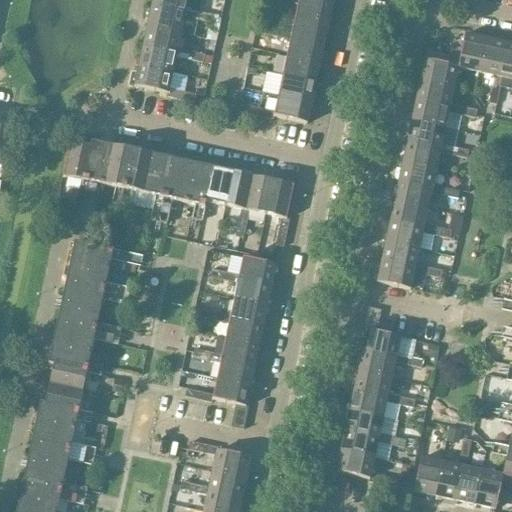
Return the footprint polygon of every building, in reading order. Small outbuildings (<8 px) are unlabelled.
[(185,11),(187,0),(152,0),(151,8),(184,15),(183,19),(197,22),(198,14),(185,11)] [(327,25),(332,5),(306,0),(287,0),(297,2),(294,18),(327,25)] [(180,35),(183,19),(184,15),(151,8),(146,28),(180,35)] [(210,25),(212,17),(198,14),(197,22),(210,25)] [(323,45),(327,25),(294,18),(290,34),(277,31),(275,39),(289,42),(290,38),(323,45)] [(176,51),(180,35),(146,28),(142,48),(175,55),(174,59),(188,62),(190,54),(176,51)] [(275,39),(277,31),(263,28),(262,36),(275,39)] [(477,75),(484,41),(463,37),(459,55),(453,54),(448,57),(456,70),(457,70),(477,75)] [(319,65),(323,45),(290,38),(289,42),(285,58),(319,65)] [(497,79),(504,46),(484,41),(477,75),(493,78),(497,79)] [(511,47),(504,46),(497,79),(493,78),(490,92),(498,93),(499,89),(511,91),(511,47)] [(171,75),(174,59),(175,55),(142,48),(138,68),(171,75)] [(201,65),(203,57),(190,54),(188,62),(201,65)] [(452,91),(457,70),(456,70),(448,57),(443,60),(442,67),(423,63),(419,84),(452,91)] [(314,85),(319,65),(285,58),(281,78),(314,85)] [(168,91),(171,75),(138,68),(133,89),(166,96),(166,99),(179,102),(181,94),(168,91)] [(310,105),(314,85),(281,78),(277,98),(310,105)] [(449,107),(452,91),(419,84),(415,103),(448,111),(447,115),(461,117),(462,110),(449,107)] [(495,107),(498,93),(490,92),(487,105),(495,107)] [(193,105),(195,97),(181,94),(179,102),(193,105)] [(306,126),(310,105),(277,98),(273,114),(260,111),(258,119),(272,122),(273,119),(306,126)] [(444,131),(447,115),(448,111),(415,103),(410,123),(444,131)] [(258,119),(260,111),(246,108),(245,116),(258,119)] [(474,120),(476,113),(462,110),(461,117),(474,120)] [(440,147),(444,131),(410,123),(406,144),(439,151),(438,155),(452,158),(454,150),(440,147)] [(0,165),(5,167),(12,133),(0,130),(0,165)] [(204,204),(211,171),(103,147),(90,144),(89,150),(91,150),(84,183),(94,186),(114,190),(111,205),(127,209),(130,193),(154,199),(149,222),(165,226),(170,202),(194,207),(191,221),(200,223),(204,204)] [(435,171),(438,155),(439,151),(406,144),(401,164),(435,171)] [(91,150),(89,150),(69,145),(62,179),(84,183),(91,150)] [(465,161),(467,153),(454,150),(452,158),(465,161)] [(431,187),(435,171),(401,164),(397,184),(431,191),(430,195),(443,198),(445,190),(431,187)] [(224,208),(231,175),(211,171),(204,204),(224,208)] [(244,213),(251,179),(231,175),(224,208),(240,212),(244,213)] [(264,217),(271,184),(251,179),(244,213),(240,212),(237,225),(245,227),(248,213),(264,217)] [(285,221),(292,188),(271,184),(264,217),(280,220),(277,234),(285,235),(288,222),(285,221)] [(426,211),(430,195),(431,191),(397,184),(393,204),(426,211)] [(457,201),(458,193),(445,190),(443,198),(457,201)] [(423,227),(426,211),(393,204),(389,224),(422,231),(421,235),(435,238),(436,230),(423,227)] [(418,251),(421,235),(422,231),(389,224),(384,244),(418,251)] [(188,236),(190,228),(179,225),(176,234),(188,236)] [(242,240),(245,227),(237,225),(234,239),(242,240)] [(448,241),(450,233),(436,230),(435,238),(448,241)] [(282,249),(285,235),(277,234),(274,247),(282,249)] [(414,267),(418,251),(384,244),(380,264),(413,271),(413,275),(426,278),(428,270),(414,267)] [(96,326),(101,302),(125,307),(128,292),(128,291),(104,286),(109,262),(125,265),(135,267),(139,268),(141,259),(73,245),(47,366),(52,367),(52,366),(86,374),(85,375),(99,378),(101,369),(87,366),(92,342),(116,347),(120,331),(96,326)] [(270,289),(275,268),(241,260),(238,278),(237,281),(270,289)] [(409,292),(413,275),(413,271),(380,264),(376,285),(409,292)] [(133,277),(135,267),(125,265),(123,275),(133,277)] [(440,281),(441,273),(428,270),(426,278),(440,281)] [(223,282),(224,275),(211,272),(209,279),(223,282)] [(266,309),(270,289),(237,281),(238,278),(224,275),(223,282),(236,285),(233,301),(266,309)] [(262,329),(266,309),(233,301),(229,317),(228,321),(262,329)] [(511,314),(511,305),(502,303),(500,312),(511,314)] [(375,335),(379,315),(380,313),(367,310),(362,332),(365,333),(375,335)] [(214,322),(216,314),(202,312),(200,319),(214,322)] [(257,348),(262,329),(228,321),(229,317),(216,314),(214,322),(227,325),(224,341),(257,348)] [(511,332),(502,330),(500,339),(511,341),(511,367),(509,367),(506,382),(511,383),(511,408),(500,406),(497,422),(511,425),(511,426),(507,450),(493,447),(492,456),(505,459),(505,458),(511,458),(511,332)] [(399,340),(375,335),(365,333),(361,353),(394,361),(393,365),(407,368),(409,360),(395,357),(399,340)] [(253,368),(257,348),(224,341),(221,357),(220,361),(253,368)] [(205,362),(207,354),(194,351),(192,359),(205,362)] [(390,381),(393,365),(394,361),(361,353),(357,374),(390,381)] [(249,388),(253,368),(220,361),(221,357),(207,354),(205,362),(219,365),(215,381),(249,388)] [(420,370),(422,363),(409,360),(407,368),(420,370)] [(81,394),(85,375),(86,374),(52,366),(52,367),(48,387),(81,394)] [(387,397),(390,381),(357,374),(352,393),(386,401),(385,404),(398,407),(400,400),(387,397)] [(244,409),(249,388),(215,381),(212,397),(199,394),(197,402),(211,405),(211,402),(235,407),(244,409)] [(77,413),(81,394),(48,387),(44,406),(43,407),(77,414),(77,413)] [(197,402),(199,394),(185,391),(183,399),(197,402)] [(381,421),(385,404),(386,401),(352,393),(348,413),(381,421)] [(412,410),(414,402),(400,400),(398,407),(412,410)] [(61,486),(67,462),(91,467),(94,452),(78,448),(81,436),(82,436),(85,424),(89,425),(91,416),(77,413),(77,414),(43,407),(44,406),(38,405),(15,511),(55,511),(58,502),(82,507),(85,491),(61,486)] [(242,432),(247,410),(244,409),(235,407),(230,429),(242,432)] [(378,437),(381,421),(348,413),(344,433),(377,440),(376,444),(390,447),(392,439),(378,437)] [(373,460),(376,444),(377,440),(344,433),(339,453),(373,460)] [(403,450),(405,442),(392,439),(390,447),(403,450)] [(467,457),(470,443),(462,442),(460,455),(467,457)] [(201,455),(203,447),(189,444),(187,452),(201,455)] [(244,481),(249,460),(216,453),(217,450),(203,447),(201,455),(214,458),(211,474),(244,481)] [(369,477),(373,460),(339,453),(335,474),(368,481),(367,484),(381,487),(383,479),(369,477)] [(453,503),(461,469),(464,470),(467,457),(460,455),(457,469),(441,465),(433,498),(453,503)] [(511,458),(505,458),(505,459),(501,478),(510,491),(511,489),(511,458)] [(433,498),(441,465),(420,461),(412,494),(433,498)] [(480,474),(464,470),(461,469),(453,503),(473,507),(480,474)] [(240,501),(244,481),(211,474),(208,490),(207,494),(240,501)] [(505,495),(510,491),(501,478),(480,474),(473,507),(494,511),(498,493),(505,495)] [(395,490),(396,482),(383,479),(381,487),(395,490)] [(192,495),(194,487),(181,484),(179,492),(192,495)] [(237,511),(240,501),(207,494),(208,490),(194,487),(192,495),(206,498),(202,511),(237,511)]
